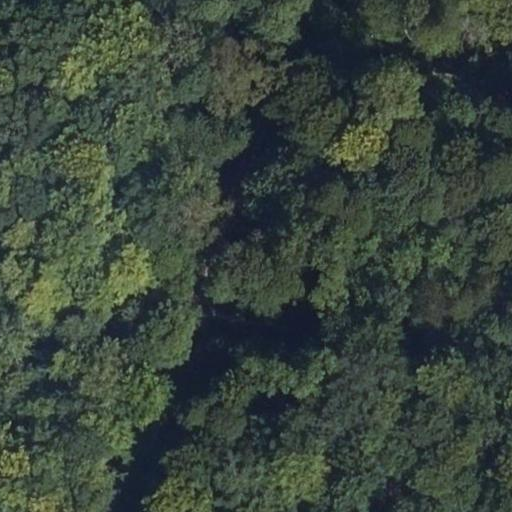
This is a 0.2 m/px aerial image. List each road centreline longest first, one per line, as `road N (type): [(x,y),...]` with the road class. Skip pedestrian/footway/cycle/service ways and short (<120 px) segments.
road 1 (track): [(321,0),(214,285),(117,511)]
road 2 (unknown): [(511,147),(214,285)]
road 3 (unknown): [(214,285),(0,249)]
